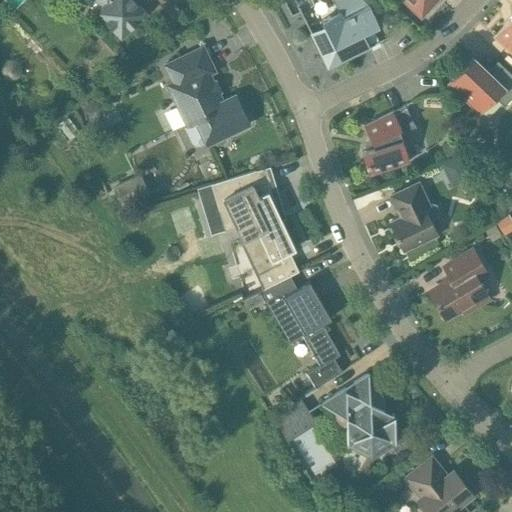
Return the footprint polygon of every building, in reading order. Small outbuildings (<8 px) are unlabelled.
[(94,0),(101,7),(96,12),(121,38),(147,12),(134,0),(94,0)] [(379,25),(370,6),(362,0),(334,0),(340,11),(322,20),(324,25),(312,31),(300,7),(298,7),(324,60),(335,64),(371,46),(364,32),(379,25)] [(406,0),(421,13),(423,10),(426,13),(435,3),(432,1),(432,0),(406,0)] [(511,16),(494,36),(511,52),(511,16)] [(226,139),(226,135),(249,124),(235,95),(223,101),(209,73),(215,71),(203,46),(165,65),(173,82),(168,85),(187,125),(184,127),(192,142),(195,146),(201,146),(206,143),(207,144),(214,141),(217,144),(222,143),(226,139)] [(494,79),(473,59),(450,82),(481,112),(495,97),(504,105),(511,97),(511,74),(505,67),(494,79)] [(416,128),(405,105),(364,125),(371,139),(368,140),(367,145),(368,149),(362,151),(369,174),(409,160),(401,135),(416,128)] [(511,161),(511,155),(503,147),(488,164),(500,175),(511,161)] [(460,154),(454,157),(465,180),(471,177),(460,154)] [(263,288),(290,275),(296,272),(287,253),(295,249),(282,220),(273,191),(277,190),(277,188),(273,190),(269,178),(268,178),(268,181),(260,183),(256,170),(211,185),(225,230),(237,227),(243,238),(240,239),(257,275),(263,288)] [(125,183),(113,188),(122,206),(148,194),(142,183),(128,190),(125,183)] [(429,204),(418,183),(391,195),(401,217),(390,222),(403,250),(437,234),(430,219),(435,217),(437,215),(439,211),(438,208),(436,205),(432,204),(429,204)] [(487,271),(473,248),(444,266),(451,279),(429,292),(444,317),(461,308),(464,312),(489,298),(477,277),(487,271)] [(297,288),(290,275),(263,288),(242,298),(243,300),(244,300),(249,309),(265,300),(279,325),(292,317),(302,333),(300,334),(300,335),(302,334),(312,351),(310,353),(314,358),(315,357),(320,365),(308,372),(316,386),(313,387),(313,388),(341,371),(338,366),(336,367),(334,363),(334,362),(334,360),(333,358),(340,354),(322,323),(330,318),(309,281),(297,288)] [(369,387),(369,373),(321,402),(334,409),(333,411),(332,414),(332,417),(333,419),(334,422),(335,424),(337,426),(339,427),(341,428),(344,429),(346,429),(347,443),(372,457),(396,442),(394,414),(382,407),(382,405),(383,402),(383,400),(382,397),(381,395),(380,393),(378,391),(376,389),(374,388),(372,388),(369,387)] [(309,410),(300,397),(271,415),(280,429),(309,410)] [(447,474),(431,455),(404,477),(420,496),(417,498),(428,511),(467,511),(468,511),(461,504),(473,494),(453,469),(447,474)]
